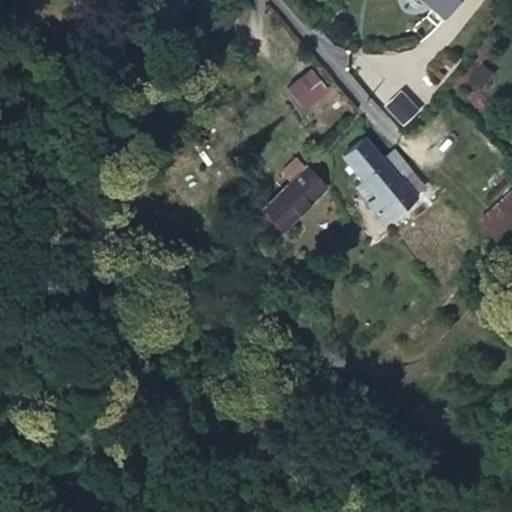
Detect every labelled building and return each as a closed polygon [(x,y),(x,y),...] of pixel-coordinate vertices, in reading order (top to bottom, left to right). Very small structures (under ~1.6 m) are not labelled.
[(428,0),(445,13),(455,0),(428,0)] [(225,1),(205,27),(217,35),(236,10),(225,1)] [(481,64),(468,79),(478,88),(491,72),(481,64)] [(309,67),(285,86),(300,106),(324,87),(309,67)] [(385,108),(404,127),(421,110),(401,91),(385,108)] [(421,185),(401,159),(391,148),(384,152),(378,157),(361,136),(340,152),(360,176),(350,184),(379,219),(421,185)] [(302,165),(293,156),(278,170),(286,179),(302,165)] [(246,217),(258,229),(266,229),(273,223),(277,226),(321,185),(302,165),(286,179),(246,217)] [(511,187),(478,218),(495,236),(511,220),(511,187)]
